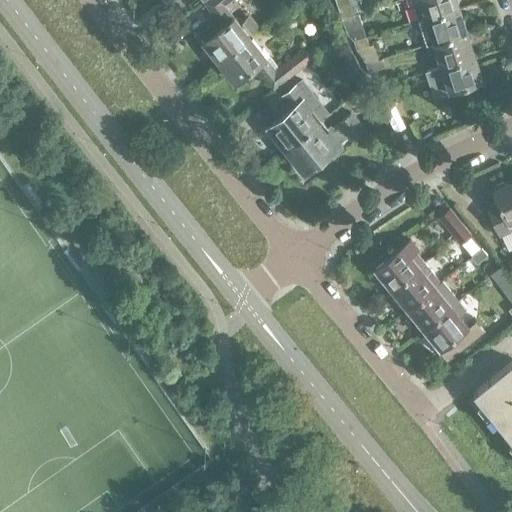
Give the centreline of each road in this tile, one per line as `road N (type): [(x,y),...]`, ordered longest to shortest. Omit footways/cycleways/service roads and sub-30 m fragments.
road 1 (tertiary): [(244,299),(9,0)]
road 2 (residential): [(511,345),(418,421),(296,256)]
road 3 (residential): [(296,256),(102,0)]
road 4 (tertiary): [(417,511),(244,299)]
road 5 (residential): [(296,256),(429,166),(511,127)]
